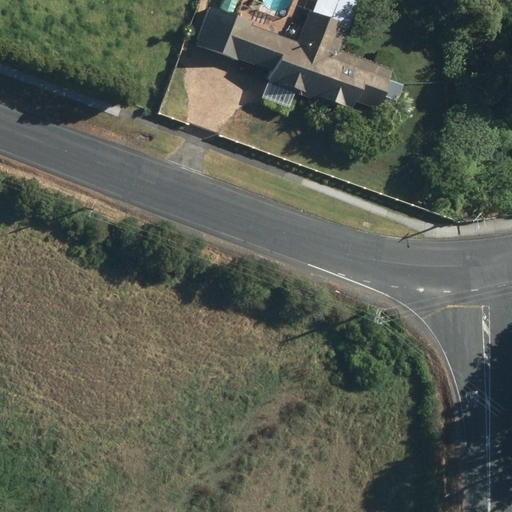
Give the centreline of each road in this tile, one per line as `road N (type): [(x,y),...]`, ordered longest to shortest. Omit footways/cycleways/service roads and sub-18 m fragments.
road 1 (tertiary): [(0,127),(342,254),(416,267),(486,266)]
road 2 (tertiary): [(486,266),(487,511)]
